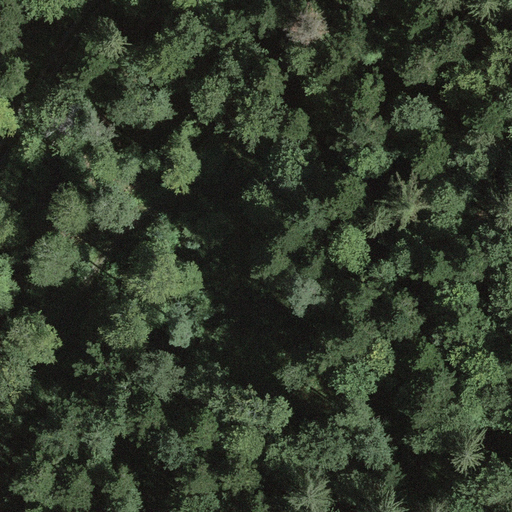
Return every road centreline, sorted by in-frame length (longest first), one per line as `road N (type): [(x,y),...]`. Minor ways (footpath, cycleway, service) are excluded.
road 1 (track): [(0,406),(151,207),(186,191),(235,185),(458,178),(511,155)]
road 2 (track): [(0,423),(158,389),(287,376),(334,386),(366,408),(390,439),(421,511)]
road 3 (track): [(95,0),(0,153)]
